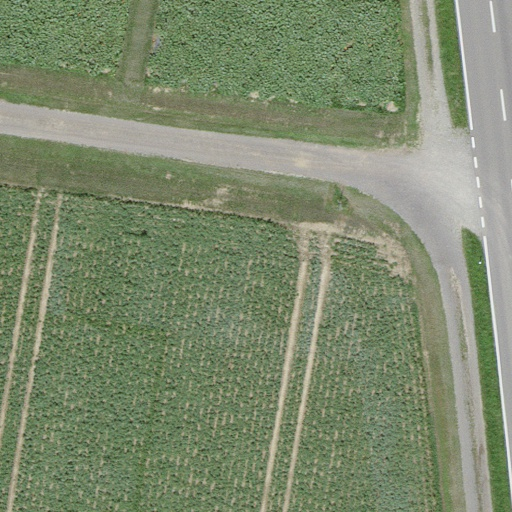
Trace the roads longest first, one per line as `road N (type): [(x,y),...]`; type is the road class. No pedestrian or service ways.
road 1 (track): [(0,127),(511,199)]
road 2 (track): [(481,511),(427,0)]
road 3 (secondary): [(511,149),(494,0)]
